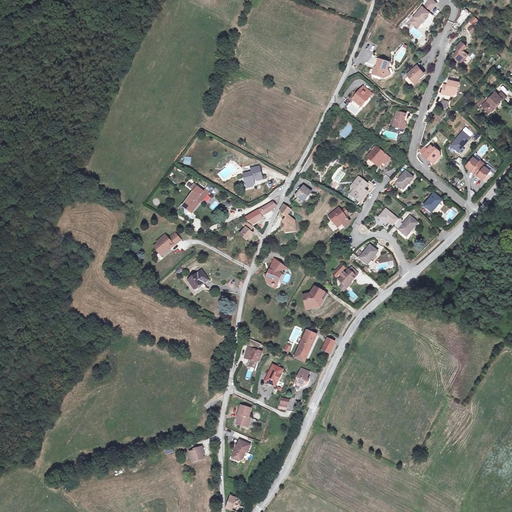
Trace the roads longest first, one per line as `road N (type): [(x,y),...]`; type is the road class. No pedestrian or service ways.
road 1 (residential): [(373,0),(245,285),(223,415),(224,511)]
road 2 (track): [(0,296),(29,222),(79,173),(77,179),(134,213),(112,261),(237,331)]
road 3 (residential): [(409,275),(352,328),(256,511)]
road 4 (residential): [(446,29),(411,161),(473,212)]
road 5 (residential): [(381,182),(353,233),(391,239),(409,275)]
